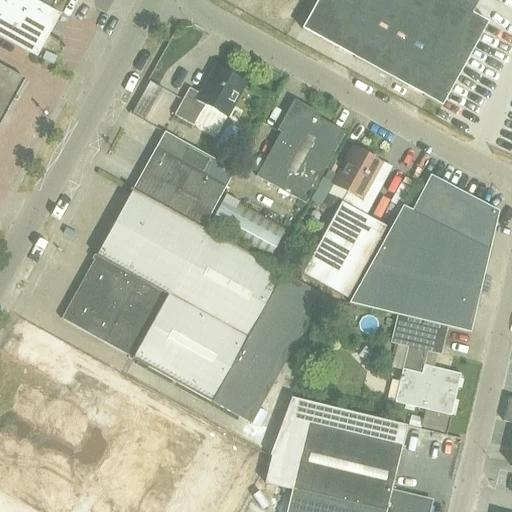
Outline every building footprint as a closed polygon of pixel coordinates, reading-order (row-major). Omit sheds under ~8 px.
[(0,0),(0,35),(37,57),(60,15),(53,11),(32,0),(0,0)] [(473,14),(481,0),(309,0),(305,7),(313,11),(302,29),(442,106),(488,22),(473,14)] [(194,126),(196,123),(206,105),(227,116),(246,82),(220,67),(215,64),(198,93),(190,88),(175,115),(194,126)] [(0,122),(1,123),(25,80),(0,66),(0,122)] [(145,120),(153,105),(141,98),(133,113),(145,120)] [(309,108),(307,111),(297,105),(257,177),(307,204),(347,132),(313,113),(314,110),(309,108)] [(157,148),(134,190),(204,229),(227,187),(236,171),(185,143),(166,132),(157,148)] [(357,212),(368,216),(384,186),(373,180),(382,164),(376,160),(378,157),(363,149),(361,152),(354,148),(338,176),(329,171),(325,178),(349,191),(342,204),(357,212)] [(490,251),(499,212),(431,177),(426,187),(420,197),(412,212),(490,251)] [(132,192),(62,319),(129,357),(133,359),(138,362),(136,365),(146,371),(148,367),(251,424),(252,423),(259,410),(303,332),(314,311),(323,295),(287,275),(204,229),(134,190),(131,188),(130,191),(132,192)] [(210,225),(270,260),(288,229),(227,194),(210,225)] [(368,216),(357,212),(342,204),(341,203),(303,274),(348,299),(388,227),(368,216)] [(481,290),(490,251),(412,212),(403,207),(372,264),(481,290)] [(66,228),(63,235),(74,241),(77,234),(66,228)] [(350,303),(397,317),(448,329),(448,328),(471,333),(481,290),(372,264),(350,303)] [(331,301),(324,321),(346,328),(353,308),(331,301)] [(403,370),(395,402),(452,416),(462,375),(425,366),(428,352),(442,355),(448,329),(397,317),(391,343),(397,345),(392,368),(403,370)] [(32,373),(0,430),(0,487),(44,511),(194,511),(215,474),(32,373)] [(271,457),(265,481),(293,488),(391,511),(428,511),(431,501),(392,492),(404,445),(408,425),(293,398),(271,457)] [(511,399),(509,398),(503,422),(511,423),(511,399)] [(391,511),(293,488),(287,511),(391,511)]
